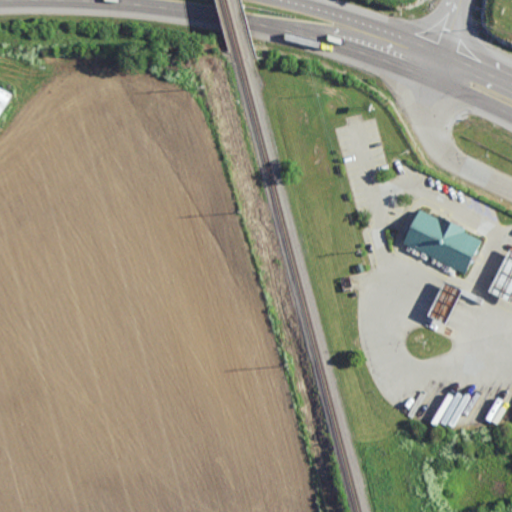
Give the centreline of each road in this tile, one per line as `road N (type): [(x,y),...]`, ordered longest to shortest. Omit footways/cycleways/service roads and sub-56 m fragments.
road 1 (secondary): [(0,3),(111,3),(246,22),(362,57),(511,120)]
road 2 (secondary): [(511,88),(397,36),(282,0)]
road 3 (residential): [(444,57),(433,84),(440,147),(511,187)]
